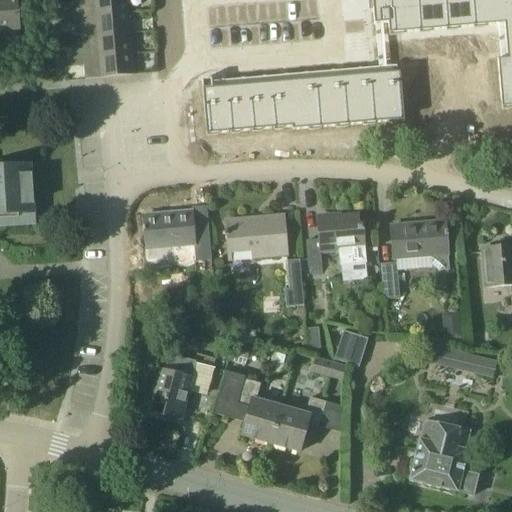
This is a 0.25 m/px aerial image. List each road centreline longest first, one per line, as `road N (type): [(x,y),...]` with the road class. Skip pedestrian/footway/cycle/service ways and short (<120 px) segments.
road 1 (residential): [(88,446),(116,335),(120,190),(180,176),(286,169),(430,181),(511,202)]
road 2 (tertiary): [(344,511),(88,446)]
